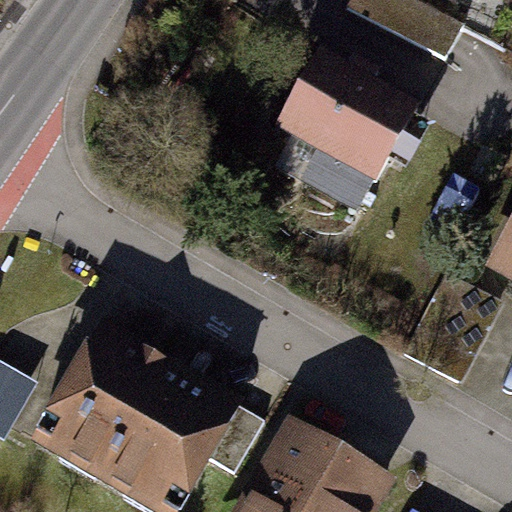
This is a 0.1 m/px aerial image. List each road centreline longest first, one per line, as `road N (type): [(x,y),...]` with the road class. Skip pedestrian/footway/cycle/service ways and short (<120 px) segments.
road 1 (residential): [(511,475),(0,180)]
road 2 (secondary): [(76,0),(0,113)]
